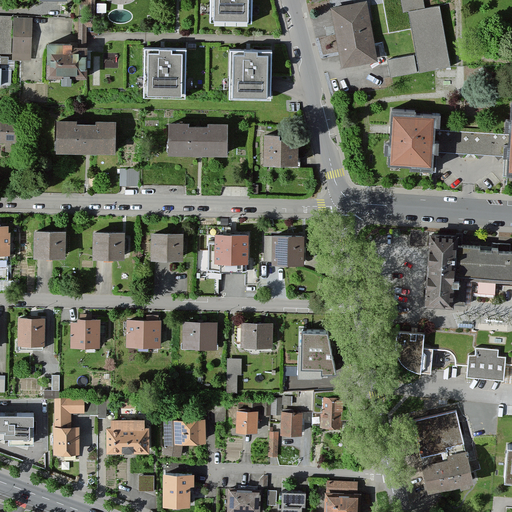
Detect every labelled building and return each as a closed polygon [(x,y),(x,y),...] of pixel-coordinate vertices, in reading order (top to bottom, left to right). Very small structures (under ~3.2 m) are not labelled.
[(78,48),(86,48),(86,27),(94,27),(94,0),(87,0),(88,18),(79,17),(78,48)] [(252,0),(209,0),(209,24),(252,25),(252,0)] [(422,0),(400,0),(403,13),(409,12),(421,72),(449,67),(438,7),(425,10),(422,0)] [(367,2),(332,8),(342,68),(377,62),(367,2)] [(12,61),(31,62),(32,19),(0,17),(0,55),(12,56),(12,61)] [(78,48),(47,48),(47,78),(86,78),(86,48),(78,48)] [(186,50),(143,50),(142,99),(185,99),(186,50)] [(272,52),(229,52),(228,101),(271,101),(272,52)] [(413,56),(388,61),(391,77),(416,72),(413,56)] [(436,113),(394,111),(390,162),(433,164),(433,153),(435,130),(436,113)] [(189,119),(169,118),(168,151),(227,153),(229,120),(209,120),(209,124),(189,123),(189,119)] [(18,121),(0,120),(0,144),(18,145),(18,121)] [(116,123),(57,122),(56,153),(115,155),(116,123)] [(280,129),(264,129),(264,161),(286,161),(286,167),(299,167),(299,134),(280,134),(280,129)] [(511,135),(435,130),(433,153),(510,158),(511,135)] [(121,184),(140,184),(140,167),(121,167),(121,184)] [(65,228),(32,227),(31,258),(64,259),(65,228)] [(12,229),(0,228),(0,265),(11,265),(12,229)] [(125,228),(91,228),(91,260),(125,260),(125,228)] [(186,228),(154,229),(154,258),(187,257),(186,228)] [(248,229),(214,229),(215,260),(249,260),(248,229)] [(306,230),(270,231),(270,266),(307,265),(306,230)] [(458,237),(427,235),(424,305),(452,307),(454,278),(511,280),(511,253),(510,253),(510,246),(492,245),(492,253),(480,252),(480,248),(458,247),(458,237)] [(48,319),(22,319),(21,350),(47,351),(48,319)] [(165,321),(128,321),(128,354),(164,354),(165,321)] [(103,323),(74,323),(73,356),(102,356),(103,323)] [(218,326),(182,327),(183,358),(219,357),(218,326)] [(277,327),(240,327),(240,356),(276,356),(277,327)] [(326,332),(303,331),(302,348),(299,348),(299,353),(298,375),(298,379),(319,379),(321,375),(335,375),(326,332)] [(412,371),(419,372),(430,373),(432,349),(423,348),(423,340),(424,335),(397,333),(396,346),(396,354),(398,360),(402,365),(407,369),(412,371)] [(472,344),(423,340),(423,348),(421,366),(444,368),(450,363),(455,363),(455,366),(471,367),(472,344)] [(475,356),(467,355),(466,378),(504,381),(506,366),(506,359),(499,358),(499,351),(476,349),(475,356)] [(298,375),(299,353),(284,352),(283,375),(298,375)] [(320,409),(320,426),(342,427),(343,418),(354,419),(346,389),(314,391),(313,409),(320,409)] [(432,414),(458,407),(457,401),(430,408),(432,414)] [(83,403),(54,404),(56,462),(85,461),(83,403)] [(21,409),(0,409),(0,439),(22,438),(21,409)] [(236,409),(235,431),(258,432),(258,410),(236,409)] [(281,409),(279,433),(301,434),(303,410),(281,409)] [(455,410),(412,420),(420,455),(441,450),(443,459),(423,464),(429,488),(461,480),(462,484),(471,482),(471,479),(474,478),(470,460),(478,458),(471,435),(462,437),(455,410)] [(153,420),(107,421),(108,458),(153,457),(153,420)] [(208,429),(169,428),(168,453),(207,454),(208,429)] [(278,433),(270,433),(268,456),(276,457),(278,433)] [(194,468),(163,468),(163,504),(194,504),(194,468)] [(140,473),(140,489),(155,489),(154,473),(140,473)] [(259,485),(230,485),(230,510),(259,510),(259,485)] [(307,487),(280,486),(280,508),(306,509),(307,487)] [(364,511),(365,488),(327,487),(326,511),(364,511)] [(277,503),(278,488),(268,488),(268,503),(277,503)]
